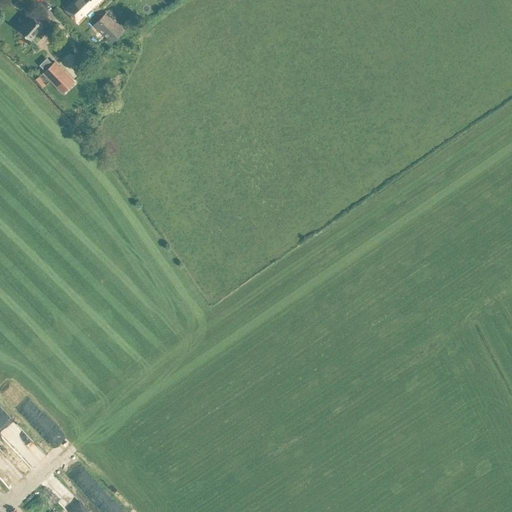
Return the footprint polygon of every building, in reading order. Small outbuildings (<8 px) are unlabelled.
[(69,0),(63,6),(78,23),(102,0),(69,0)] [(95,35),(94,35),(102,43),(104,41),(108,46),(124,30),(107,12),(94,24),(90,29),(95,35)] [(21,28),(37,42),(48,29),(43,24),(32,15),(21,28)] [(42,72),(62,92),(75,80),(57,61),(55,59),(42,72)] [(27,416),(33,409),(14,391),(8,397),(27,416)]
